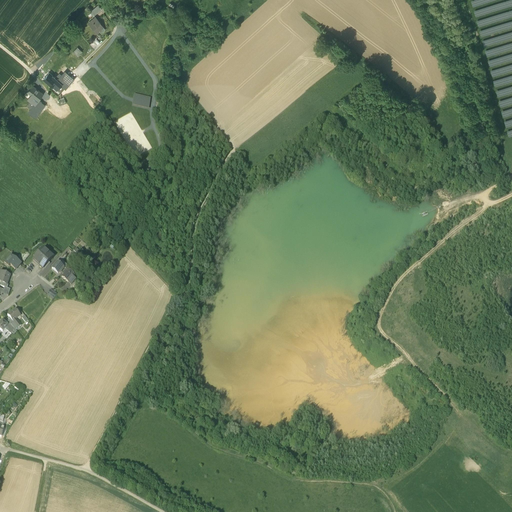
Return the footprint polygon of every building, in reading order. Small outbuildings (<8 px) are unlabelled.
[(98,4),(92,10),(94,13),(97,10),(99,12),(102,10),(98,4)] [(95,17),(89,22),(95,30),(98,28),(99,29),(103,26),(95,17)] [(82,50),(77,45),(73,50),(77,54),(82,50)] [(57,78),(49,71),(43,77),(49,82),(51,81),(52,82),(53,80),(58,85),(61,82),(57,78)] [(72,78),(64,71),(57,78),(61,82),(65,86),(72,78)] [(40,104),(41,102),(42,101),(38,99),(43,93),(32,85),(27,91),(31,94),(28,98),(31,100),(27,106),(30,108),(31,109),(36,102),(40,104)] [(134,94),(132,105),(149,107),(150,96),(134,94)] [(31,109),(30,108),(28,112),(35,118),(45,105),(41,102),(40,104),(36,102),(31,109)] [(49,253),(43,248),(33,261),(42,269),(53,257),(49,253)] [(21,264),(11,256),(6,262),(11,266),(10,266),(15,271),(21,264)] [(63,266),(57,261),(52,268),(57,273),(59,271),(60,272),(64,268),(63,267),(63,266)] [(77,270),(71,266),(68,269),(74,274),(77,270)] [(68,268),(66,271),(65,270),(62,273),(63,274),(61,276),(67,281),(72,275),(73,274),(74,274),(68,269),(68,268)] [(11,277),(0,272),(0,283),(1,284),(7,286),(9,281),(8,281),(10,277),(11,277)] [(56,294),(50,290),(47,295),(53,299),(56,294)] [(15,309),(7,316),(10,319),(13,322),(16,320),(21,316),(15,309)] [(16,320),(13,322),(10,319),(9,320),(9,321),(8,322),(9,324),(12,327),(14,330),(17,328),(18,329),(21,326),(18,322),(17,322),(16,320)]
